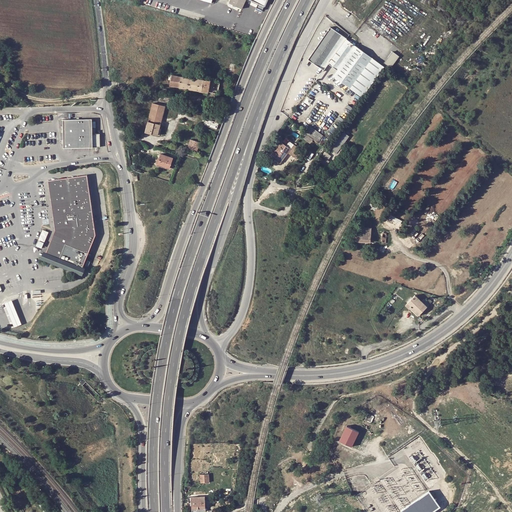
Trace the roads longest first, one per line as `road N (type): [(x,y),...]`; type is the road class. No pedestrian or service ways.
road 1 (trunk): [(293,0),(256,79),(173,311),(155,416),(154,511)]
road 2 (trunk): [(166,511),(166,418),(179,334),(265,91)]
road 3 (tertiary): [(325,0),(297,50),(252,174),(248,291),(217,348)]
road 4 (trunk): [(280,0),(158,315),(144,326)]
road 5 (secondary): [(296,375),(349,371),(415,349),(478,300),(511,253)]
road 6 (trunk): [(206,338),(202,289),(265,91)]
road 7 (unclassified): [(114,304),(132,255),(126,182)]
